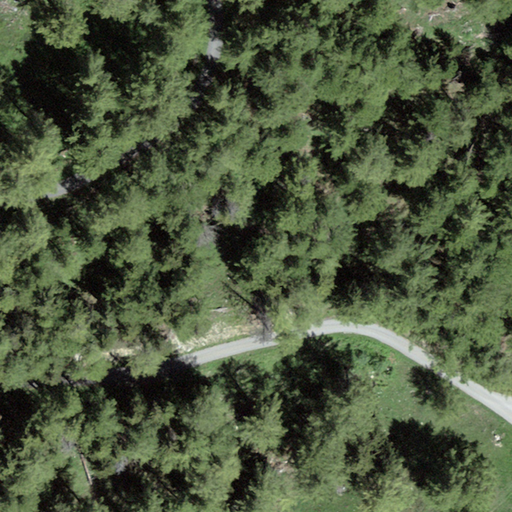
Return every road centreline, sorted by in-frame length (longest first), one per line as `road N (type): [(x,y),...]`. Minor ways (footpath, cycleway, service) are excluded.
road 1 (unclassified): [(0,378),(99,374),(331,325),(365,325),(511,413)]
road 2 (unclassified): [(213,0),(216,43),(190,104),(133,153),(81,181),(0,197)]
